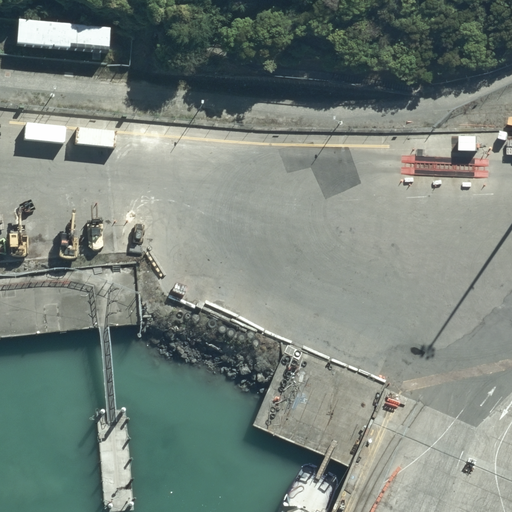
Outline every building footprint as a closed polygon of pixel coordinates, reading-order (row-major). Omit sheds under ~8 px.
[(112,31),(19,21),(16,47),(109,57),(112,31)] [(478,140),(460,140),(460,156),(478,155),(478,140)] [(49,238),(0,241),(0,262),(50,260),(49,238)] [(347,337),(288,312),(279,334),(337,359),(347,337)] [(356,339),(350,337),(341,358),(378,374),(385,357),(354,343),(356,339)]
